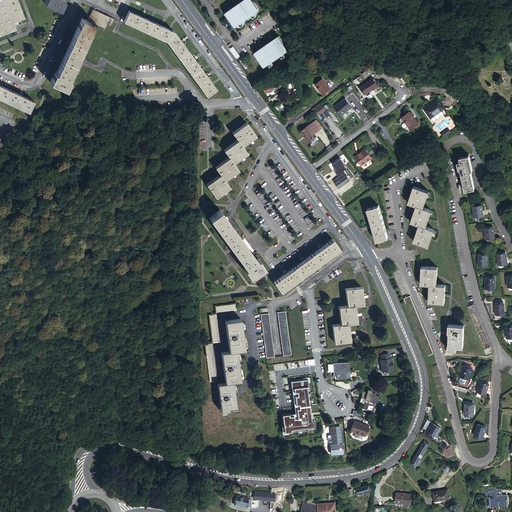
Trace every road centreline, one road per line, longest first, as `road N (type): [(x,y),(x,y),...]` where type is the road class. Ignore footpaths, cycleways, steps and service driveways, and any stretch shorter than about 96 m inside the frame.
road 1 (tertiary): [(127,445),(267,479),(343,475),(386,459),(415,422),(420,374),(369,259)]
road 2 (residential): [(498,356),(474,291),(444,146),(458,138),(474,146),(511,250)]
road 3 (residential): [(398,253),(467,460),(481,463),(490,454),(498,356)]
road 4 (residential): [(268,141),(246,191),(291,247),(334,226)]
road 5 (residential): [(305,286),(286,300),(247,307),(254,374),(238,392)]
road 6 (residential): [(164,0),(244,104)]
road 7 (residential): [(0,75),(25,86),(38,79),(73,0)]
road 8 (residential): [(306,170),(407,94)]
road 9 (tertiary): [(255,101),(181,0)]
road 10 (residential): [(305,286),(322,384),(338,403)]
